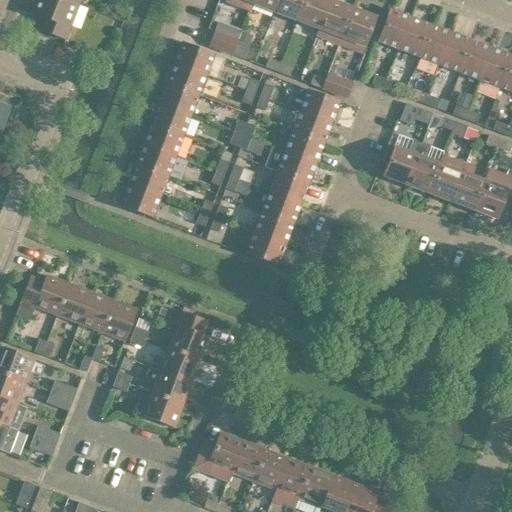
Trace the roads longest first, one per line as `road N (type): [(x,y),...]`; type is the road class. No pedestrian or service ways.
road 1 (residential): [(407,474),(221,407),(248,337)]
road 2 (unclassified): [(0,249),(52,94),(37,76),(0,62)]
road 3 (residential): [(102,204),(179,0)]
road 4 (residential): [(511,258),(339,190)]
